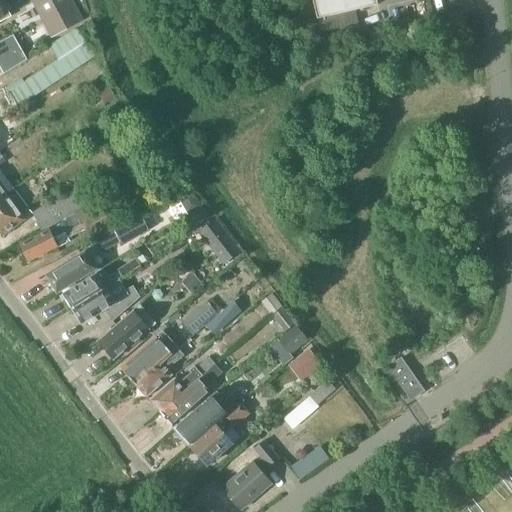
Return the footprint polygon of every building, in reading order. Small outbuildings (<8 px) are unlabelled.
[(33,0),(43,18),(70,3),(68,0),(33,0)] [(378,5),(376,0),(312,0),(317,19),(378,5)] [(70,3),(43,18),(53,37),(81,23),(70,3)] [(77,30),(50,47),(59,61),(24,84),(22,80),(7,90),(5,88),(0,90),(0,120),(19,108),(18,107),(95,58),(77,30)] [(14,35),(0,42),(0,65),(4,74),(27,59),(14,35)] [(132,142),(112,154),(127,177),(146,165),(132,142)] [(0,153),(0,197),(13,188),(0,169),(0,166),(6,162),(0,153)] [(42,231),(90,203),(80,187),(33,214),(42,231)] [(0,235),(1,237),(9,232),(26,220),(22,216),(29,211),(13,188),(0,197),(0,235)] [(122,228),(125,227),(123,221),(112,226),(99,202),(63,220),(64,223),(49,230),(17,246),(26,264),(70,242),(69,240),(88,231),(94,242),(114,232),(122,228)] [(201,209),(183,221),(190,230),(207,219),(201,209)] [(214,224),(202,233),(217,251),(210,257),(219,270),(238,255),(214,224)] [(100,254),(121,244),(128,240),(122,228),(114,232),(94,242),(100,254)] [(57,294),(97,270),(86,251),(46,276),(57,294)] [(124,277),(140,266),(136,259),(119,269),(124,277)] [(72,310),(119,280),(115,274),(108,278),(103,270),(63,295),(72,310)] [(115,304),(111,299),(110,295),(123,287),(119,280),(72,310),(81,325),(105,310),(115,304)] [(112,322),(139,297),(132,286),(111,299),(115,304),(105,310),(112,322)] [(271,316),(282,308),(273,295),(261,303),(271,316)] [(207,302),(181,324),(191,335),(217,314),(207,302)] [(233,303),(210,323),(218,332),(241,312),(233,303)] [(113,360),(156,324),(140,305),(97,342),(113,360)] [(286,332),(295,324),(283,308),(273,316),(286,332)] [(306,339),(294,325),(277,340),(289,354),(306,339)] [(135,386),(178,349),(168,337),(125,373),(135,386)] [(168,370),(184,356),(191,351),(185,344),(178,349),(135,386),(136,386),(147,398),(173,376),(168,370)] [(203,376),(216,365),(209,357),(195,369),(194,367),(190,371),(191,373),(179,384),(175,379),(150,401),(161,413),(203,376)] [(384,371),(392,382),(396,379),(411,400),(423,391),(401,359),(384,371)] [(209,393),(205,388),(223,374),(216,365),(203,376),(161,413),(171,426),(197,402),(198,403),(209,393)] [(220,421),(221,420),(236,407),(228,399),(225,402),(217,392),(201,406),(178,426),(174,429),(190,447),(215,425),(216,424),(220,421)] [(233,429),(249,414),(240,404),(236,407),(221,420),(220,421),(216,424),(215,425),(190,447),(207,466),(240,437),(233,429)] [(254,465),(259,472),(267,465),(269,466),(278,459),(264,442),(255,450),(262,458),(254,465)] [(259,472),(254,465),(252,463),(222,489),(241,510),(271,484),(259,472)]
